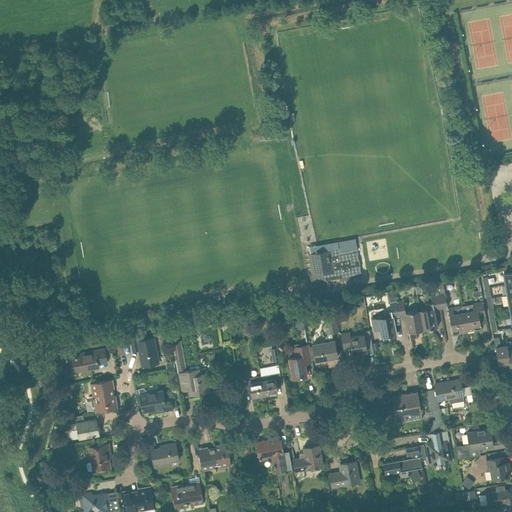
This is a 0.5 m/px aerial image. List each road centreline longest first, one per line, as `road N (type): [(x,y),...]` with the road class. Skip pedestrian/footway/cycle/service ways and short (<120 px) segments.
road 1 (residential): [(134,429),(186,419),(239,427),(340,410)]
road 2 (residential): [(340,410),(359,375),(458,356),(469,360),(497,407)]
